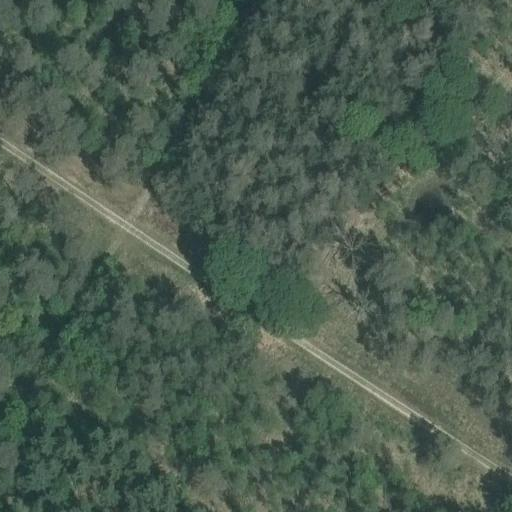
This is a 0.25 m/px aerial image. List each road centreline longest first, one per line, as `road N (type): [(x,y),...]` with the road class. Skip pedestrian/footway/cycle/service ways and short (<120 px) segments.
road 1 (track): [(0,146),(511,481)]
road 2 (track): [(0,441),(263,0)]
